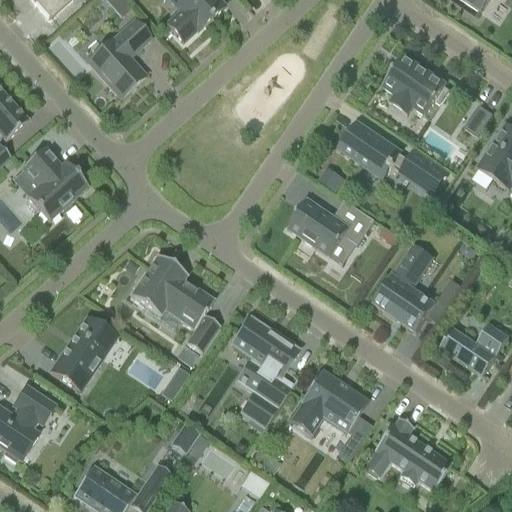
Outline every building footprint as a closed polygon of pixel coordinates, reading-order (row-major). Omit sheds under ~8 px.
[(66,0),(35,0),(32,3),(49,22),(70,3),(66,0)] [(119,0),(118,0),(109,9),(120,21),(130,11),(119,0)] [(165,29),(181,47),(196,34),(197,35),(202,31),(204,34),(212,27),(210,24),(222,12),(211,0),(166,0),(166,1),(179,16),(165,29)] [(458,0),(481,16),(491,0),(458,0)] [(86,67),(119,103),(143,81),(127,63),(149,43),(133,25),(111,45),(111,44),(86,67)] [(381,92),(412,112),(424,121),(434,106),(439,110),(448,96),(444,92),(446,89),(402,60),(381,92)] [(27,126),(0,95),(0,139),(5,145),(27,126)] [(491,120),(478,111),(463,133),(476,142),(491,120)] [(400,175),(433,197),(447,178),(413,155),(407,164),(356,129),(339,154),(382,182),(386,176),(388,177),(393,170),(400,174),(400,175)] [(509,192),(511,193),(511,133),(506,130),(477,173),(508,194),(509,192)] [(0,170),(9,162),(0,151),(0,170)] [(44,152),(19,174),(21,176),(36,192),(25,202),(27,204),(26,205),(24,207),(33,217),(35,215),(36,214),(48,227),(86,192),(69,173),(65,168),(64,167),(63,168),(60,171),(44,152)] [(326,173),(318,185),(330,193),(338,181),(326,173)] [(306,204),(286,233),(329,262),(343,242),(356,251),(373,225),(344,205),(333,222),(306,204)] [(158,321),(164,312),(183,325),(181,327),(193,335),(193,334),(193,335),(184,348),(200,359),(219,331),(203,320),(213,305),(183,284),(186,280),(156,260),(128,301),(158,321)] [(372,308),(415,337),(434,309),(409,292),(422,272),(414,267),(415,264),(412,262),(410,264),(405,260),(392,280),(391,280),(372,308)] [(450,285),(440,300),(450,307),(460,292),(450,285)] [(78,395),(114,342),(101,333),(102,331),(94,325),(92,327),(86,323),(50,376),(78,395)] [(262,431),(264,431),(292,391),(279,382),(297,356),(291,352),(293,349),(281,340),(279,343),(249,323),(231,350),(261,370),(246,391),(255,398),(242,418),(262,431)] [(439,353),(482,381),(508,342),(488,329),(475,348),(452,333),(439,353)] [(177,372),(171,381),(182,388),(188,379),(177,372)] [(288,425),(288,427),(305,438),(317,419),(346,438),(367,406),(366,406),(365,407),(347,394),(349,392),(348,392),(347,392),(339,387),(339,386),(338,385),(337,388),(321,377),(321,376),(320,375),(298,407),(299,408),(288,425)] [(3,459),(14,467),(16,463),(20,466),(37,440),(29,435),(34,426),(40,430),(53,411),(24,393),(12,411),(18,414),(12,423),(0,415),(0,452),(5,456),(3,459)] [(417,487),(432,496),(450,470),(406,440),(411,432),(397,423),(392,431),(390,429),(372,456),(402,476),(398,481),(414,492),(417,487)] [(198,440),(185,460),(194,466),(207,447),(198,440)] [(336,459),(347,466),(359,448),(348,441),(336,459)] [(257,455),(250,465),(261,472),(268,462),(257,455)] [(71,501),(78,506),(87,511),(126,511),(128,510),(130,511),(148,511),(170,479),(155,469),(135,499),(92,470),(71,501)] [(239,490),(257,499),(264,486),(246,478),(239,490)]
